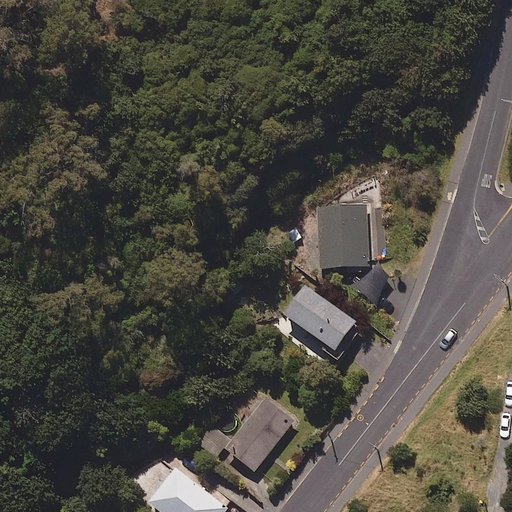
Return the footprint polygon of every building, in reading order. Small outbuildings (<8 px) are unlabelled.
[(318,204),(320,266),(350,266),(350,270),(370,269),(368,203),(318,204)] [(378,299),(391,274),(374,265),(360,290),(378,299)] [(358,319),(305,283),(284,315),(328,345),(325,349),(340,360),(345,353),(338,348),(358,319)] [(297,420),(268,396),(229,445),(258,468),(297,420)] [(230,441),(213,425),(198,440),(216,457),(230,441)] [(226,511),(229,508),(178,467),(151,501),(164,511),(226,511)]
